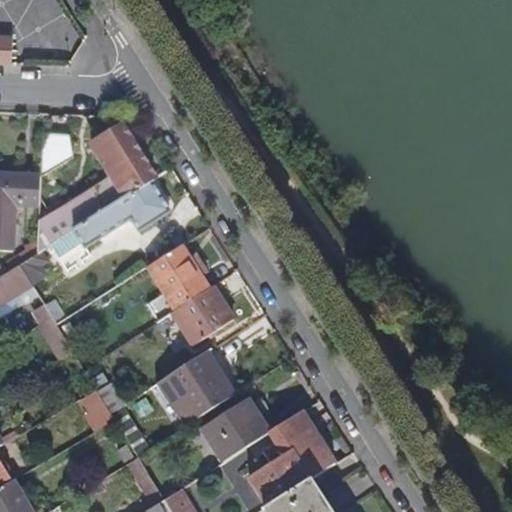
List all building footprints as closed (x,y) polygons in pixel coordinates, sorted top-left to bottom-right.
[(0,64),(13,65),(14,38),(0,37),(0,64)] [(39,222),(38,239),(37,256),(74,233),(151,185),(153,184),(121,132),(92,149),(111,180),(39,222)] [(73,161),(70,140),(42,138),(40,180),(73,161)] [(39,208),(40,180),(0,179),(0,253),(11,254),(14,206),(39,208)] [(138,233),(169,214),(151,185),(74,233),(84,249),(131,221),(138,233)] [(37,256),(38,239),(26,246),(25,251),(6,263),(11,272),(18,268),(27,262),(37,256)] [(176,314),(209,293),(181,250),(148,270),(176,314)] [(18,268),(29,285),(38,279),(27,262),(18,268)] [(0,306),(30,288),(29,285),(18,268),(11,272),(5,276),(0,278),(0,306)] [(176,314),(173,316),(194,349),(233,325),(212,291),(209,293),(176,314)] [(50,320),(42,325),(53,342),(61,337),(55,328),(50,320)] [(186,429),(233,399),(205,356),(158,385),(186,429)] [(91,416),(87,418),(96,433),(114,422),(110,416),(95,392),(82,400),(91,416)] [(225,465),(271,436),(250,404),(204,433),(225,465)] [(273,468),(250,483),(268,509),(311,481),(335,466),(304,416),(271,436),(277,445),(264,454),(273,468)] [(127,443),(138,459),(147,453),(137,437),(127,443)] [(135,459),(127,446),(115,453),(123,466),(126,464),(135,459)] [(0,458),(0,485),(8,481),(7,479),(11,477),(0,458)] [(127,466),(138,482),(148,476),(138,459),(127,466)] [(165,503),(148,476),(138,482),(155,509),(165,503)] [(265,511),(331,511),(311,481),(268,509),(264,511),(265,511)] [(0,511),(29,511),(13,484),(0,491),(0,511)] [(165,503),(170,511),(192,511),(180,493),(165,503)] [(155,509),(149,511),(170,511),(165,503),(155,509)]
